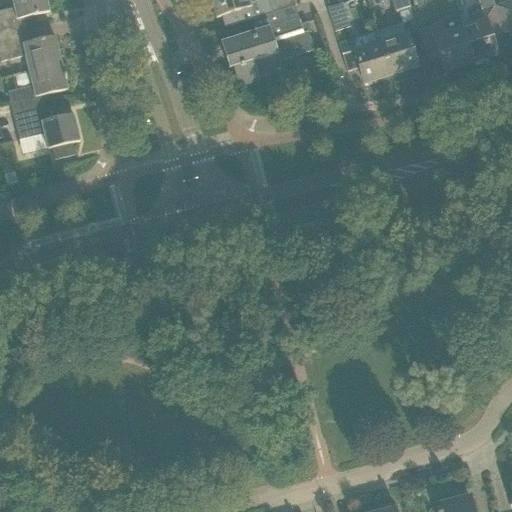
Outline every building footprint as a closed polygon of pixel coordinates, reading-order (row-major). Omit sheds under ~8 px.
[(23,19),(49,13),(45,0),(10,0),(13,9),(0,12),(0,37),(25,31),(23,19)] [(293,0),(262,0),(249,4),(247,0),(209,0),(215,19),(225,16),(229,28),(253,20),(294,7),(296,6),(293,0)] [(410,9),(407,0),(390,0),(395,14),(410,9)] [(511,0),(494,6),(502,33),(511,30),(511,0)] [(349,28),(342,5),(342,4),(326,9),(334,33),(349,28)] [(490,37),(502,33),(494,6),(469,14),(472,25),(460,29),(471,65),(496,57),(490,37)] [(267,28),(298,19),(294,7),(253,20),(257,31),(220,43),(228,69),(232,68),(238,88),(259,81),(253,61),(276,54),(267,28)] [(307,23),(300,26),(298,19),(267,28),(276,54),(278,63),(313,52),(307,34),(310,33),(307,23)] [(460,29),(445,34),(442,23),(417,31),(426,58),(438,54),(444,73),(471,65),(460,29)] [(54,38),(28,44),(25,31),(0,37),(0,61),(22,56),(26,72),(61,64),(54,38)] [(390,77),(417,68),(406,35),(379,44),(390,77)] [(379,44),(341,56),(347,73),(358,69),(363,85),(390,77),(379,44)] [(41,97),(67,91),(61,64),(26,72),(30,88),(7,93),(13,116),(44,109),(41,97)] [(44,109),(13,116),(14,121),(18,141),(43,135),(46,150),(51,149),(53,161),(74,156),(72,144),(79,143),(73,116),(60,119),(54,108),(44,110),(44,109)] [(437,511),(472,511),(469,499),(449,504),(449,502),(435,506),(437,511)]
